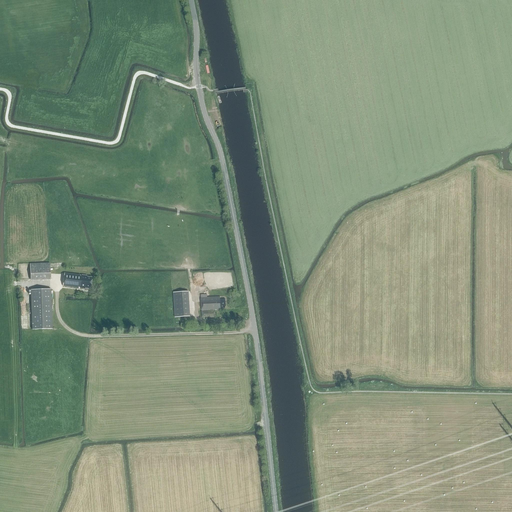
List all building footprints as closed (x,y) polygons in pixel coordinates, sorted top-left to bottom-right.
[(50,264),(29,264),(29,279),(50,279),(50,264)] [(90,288),(91,277),(86,277),(87,276),(81,275),(81,276),(80,276),(80,275),(64,273),(62,286),(78,288),(78,287),(80,287),(80,288),(83,289),(84,288),(90,288)] [(52,329),(51,289),(31,290),(32,330),(52,329)] [(188,291),(173,292),(174,317),(190,316),(188,291)] [(207,298),(207,295),(201,295),(202,318),(215,317),(215,310),(219,310),(219,308),(226,308),(225,300),(220,300),(220,297),(207,298)]
